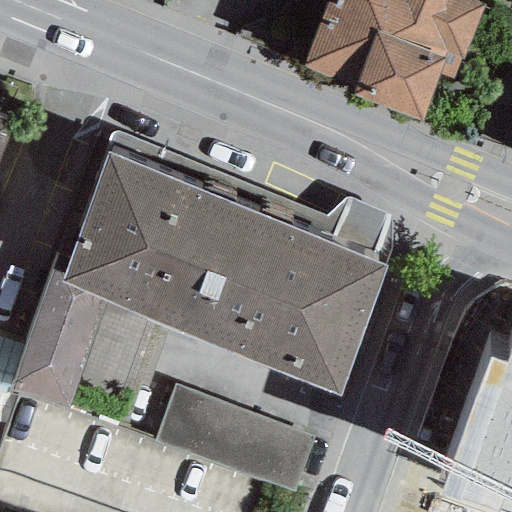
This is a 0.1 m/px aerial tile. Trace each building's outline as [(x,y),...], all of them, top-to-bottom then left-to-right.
[(483,5),(471,0),(327,0),(302,67),(354,87),(350,95),(420,122),(438,75),(454,81),(483,5)] [(0,151),(12,122),(0,117),(0,151)] [(70,256),(60,283),(106,300),(338,397),(386,271),(108,155),(70,256)] [(60,283),(70,256),(58,252),(7,389),(65,410),(106,300),(60,283)] [(487,357),(437,498),(483,511),(511,511),(511,345),(506,364),(487,357)] [(312,436),(174,385),(153,442),(293,491),(312,436)] [(69,479),(109,491),(126,434),(12,400),(0,441),(0,486),(61,505),(69,479)]
